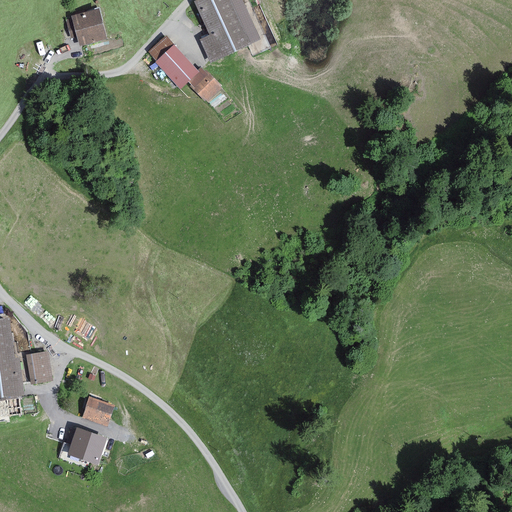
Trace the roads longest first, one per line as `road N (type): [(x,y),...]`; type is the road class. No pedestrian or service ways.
road 1 (unclassified): [(241,511),(180,422),(102,363),(47,340),(0,285)]
road 2 (track): [(0,136),(39,79),(125,67),(191,0)]
